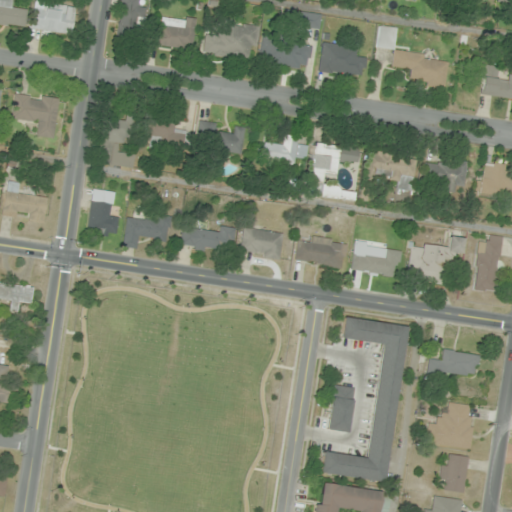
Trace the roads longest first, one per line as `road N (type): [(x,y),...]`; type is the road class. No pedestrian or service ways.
road 1 (residential): [(511,126),(152,70),(88,68),(151,88),(511,145)]
road 2 (tertiary): [(511,324),(0,245)]
road 3 (tertiary): [(23,511),(97,0)]
road 4 (residential): [(287,511),(321,296)]
road 5 (residential): [(490,511),(511,372)]
